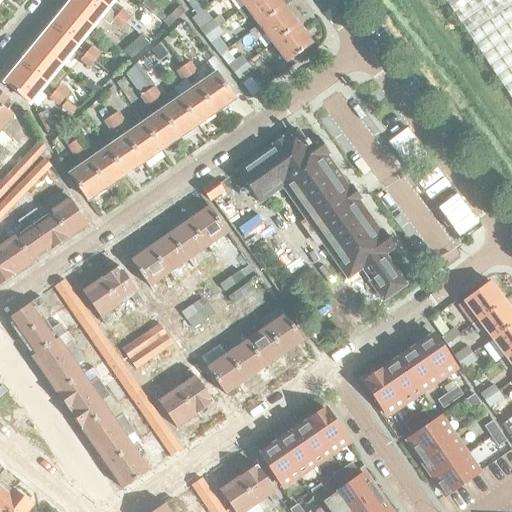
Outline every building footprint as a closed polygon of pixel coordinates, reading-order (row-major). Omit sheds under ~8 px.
[(91,27),(107,8),(96,0),(72,0),(67,7),(91,27)] [(113,1),(113,0),(96,0),(107,8),(116,16),(125,23),(131,16),(113,1)] [(258,26),(284,6),(279,0),(253,0),(244,7),(238,12),(244,20),(250,15),(258,26)] [(511,0),(444,0),(511,101),(511,0)] [(272,44),(298,25),(284,6),(258,26),(272,44)] [(67,7),(51,26),(76,46),(91,27),(67,7)] [(120,30),(125,23),(116,16),(111,22),(120,30)] [(205,37),(218,27),(213,20),(199,30),(205,37)] [(298,25),(272,44),(286,63),(312,44),(298,25)] [(60,65),(76,46),(51,26),(36,45),(60,65)] [(205,37),(211,44),(223,33),(218,27),(205,37)] [(36,45),(34,47),(20,64),(45,84),(60,65),(36,45)] [(168,56),(160,45),(151,51),(159,62),(168,56)] [(90,48),(85,54),(94,62),(99,55),(90,48)] [(89,68),(94,62),(85,54),(80,60),(89,68)] [(232,97),(240,92),(213,57),(207,62),(216,73),(197,86),(215,113),(234,100),(232,97)] [(234,73),(246,64),(241,58),(229,67),(234,73)] [(191,62),(183,67),(190,77),(198,72),(191,62)] [(29,104),(45,84),(20,64),(4,83),(29,104)] [(234,73),(238,79),(250,70),(246,64),(234,73)] [(176,72),(182,82),(190,77),(183,67),(176,72)] [(51,90),(61,97),(66,91),(56,83),(51,90)] [(197,125),(215,113),(197,86),(179,99),(197,125)] [(147,92),(153,102),(161,97),(154,87),(147,92)] [(51,90),(46,96),(56,103),(61,97),(51,90)] [(146,107),(153,102),(147,92),(139,97),(146,107)] [(0,94),(0,121),(12,132),(25,116),(0,94)] [(178,138),(197,125),(179,99),(160,111),(178,138)] [(58,105),(68,113),(72,107),(63,100),(58,105)] [(160,150),(178,138),(160,111),(142,124),(160,150)] [(142,124),(130,132),(118,112),(111,117),(123,137),(124,136),(142,163),(160,150),(142,124)] [(124,136),(123,137),(111,117),(103,122),(116,142),(106,149),(124,175),(142,163),(124,136)] [(0,121),(0,146),(12,132),(0,121)] [(81,152),(74,142),(66,129),(61,133),(69,145),(67,146),(74,156),(81,152)] [(329,154),(317,137),(307,144),(296,129),(236,171),(258,203),(260,202),(282,186),(306,221),(302,224),(317,246),(322,242),(347,279),(360,269),(374,289),(383,301),(400,289),(405,285),(384,255),(394,247),(383,231),(380,233),(357,200),(359,199),(358,196),(352,189),(351,186),(348,188),(326,156),(329,154)] [(74,142),(81,152),(88,147),(81,137),(74,142)] [(38,139),(32,145),(33,148),(40,155),(47,148),(38,139)] [(33,148),(24,156),(31,163),(40,155),(33,148)] [(105,188),(124,175),(106,149),(87,161),(105,188)] [(43,158),(34,167),(41,174),(50,165),(43,158)] [(87,201),(105,188),(87,161),(69,174),(87,201)] [(14,166),(5,174),(12,181),(21,172),(14,166)] [(5,174),(0,179),(0,187),(2,190),(12,181),(5,174)] [(25,176),(16,185),(22,192),(31,183),(25,176)] [(216,180),(201,190),(209,201),(212,199),(223,191),(218,183),(216,180)] [(16,185),(6,194),(13,201),(22,192),(16,185)] [(68,189),(51,200),(75,235),(92,223),(68,189)] [(51,200),(36,211),(59,246),(75,235),(51,200)] [(196,208),(15,331),(116,476),(173,438),(296,354),(196,208)] [(36,211),(20,222),(43,257),(59,246),(36,211)] [(20,222),(4,233),(28,268),(43,257),(20,222)] [(4,233),(0,235),(0,261),(12,279),(28,268),(4,233)] [(0,261),(0,286),(12,279),(0,261)] [(503,301),(494,289),(489,282),(464,301),(478,320),(503,301)] [(492,338),(511,323),(511,312),(503,301),(478,320),(471,325),(478,334),(485,328),(492,338)] [(454,329),(450,332),(438,315),(430,321),(442,337),(441,338),(446,344),(459,336),(454,329)] [(506,357),(511,352),(511,323),(492,338),(506,357)] [(415,347),(439,380),(440,381),(458,369),(433,332),(414,345),(415,347)] [(422,393),(440,381),(439,380),(415,347),(414,345),(397,357),(398,359),(421,392),(422,393)] [(458,363),(472,354),(466,346),(453,356),(458,363)] [(511,352),(506,357),(499,362),(505,370),(511,365),(511,352)] [(477,361),(472,354),(458,363),(463,371),(477,361)] [(398,359),(397,357),(380,369),(381,371),(404,404),(405,405),(422,393),(421,392),(398,359)] [(386,418),(405,405),(404,404),(381,371),(380,369),(361,382),(386,418)] [(484,401),(498,392),(493,384),(479,394),(484,401)] [(462,395),(457,387),(447,394),(452,402),(462,395)] [(498,421),(504,417),(495,404),(503,399),(498,392),(484,401),(489,408),(498,421)] [(447,394),(437,401),(442,409),(452,402),(447,394)] [(472,410),(480,405),(474,395),(465,400),(472,410)] [(331,453),(332,455),(350,443),(325,406),(307,419),(308,420),(331,453)] [(423,410),(413,417),(419,425),(429,418),(423,410)] [(455,435),(441,415),(404,440),(418,460),(420,459),(453,436),(455,435)] [(419,425),(413,417),(403,424),(409,432),(419,425)] [(307,419),(291,430),(292,431),(315,464),(316,466),(332,455),(331,453),(308,420),(307,419)] [(484,427),(490,437),(499,431),(492,421),(484,427)] [(315,464),(292,431),(291,430),(275,441),(276,443),(299,476),(300,477),(316,466),(315,464)] [(490,437),(497,447),(505,441),(499,431),(490,437)] [(431,478),(432,477),(465,454),(467,453),(455,435),(453,436),(420,459),(418,460),(431,478)] [(282,489),(300,477),(299,476),(276,443),(275,441),(257,453),(282,489)] [(467,453),(465,454),(432,477),(431,478),(444,498),(481,473),(467,453)] [(253,459),(234,472),(258,507),(277,494),(253,459)] [(351,463),(341,470),(347,478),(357,471),(351,463)] [(347,478),(341,470),(331,476),(337,485),(347,478)] [(347,511),(376,492),(378,491),(364,471),(334,492),(335,493),(322,502),(329,511),(347,511)] [(234,472),(215,485),(233,511),(249,511),(258,507),(234,472)] [(0,510),(16,491),(12,488),(11,489),(0,480),(0,510)] [(315,499),(325,493),(320,484),(310,491),(315,499)] [(209,488),(201,494),(208,504),(216,499),(209,488)] [(16,491),(0,510),(0,511),(27,511),(33,505),(16,491)] [(378,491),(376,492),(347,511),(385,511),(388,510),(390,509),(378,491)] [(216,499),(208,504),(213,511),(219,511),(223,509),(216,499)] [(179,511),(172,501),(156,511),(179,511)]
